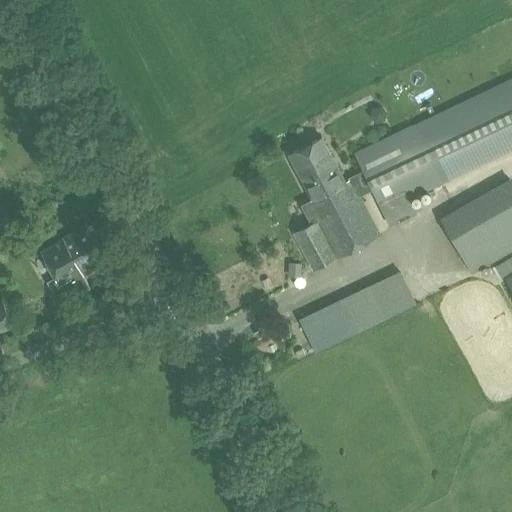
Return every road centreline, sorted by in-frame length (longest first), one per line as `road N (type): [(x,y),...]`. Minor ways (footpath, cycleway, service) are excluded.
road 1 (tertiary): [(180,305),(12,0)]
road 2 (tertiary): [(290,511),(180,305)]
road 3 (unclassified): [(0,368),(180,305)]
